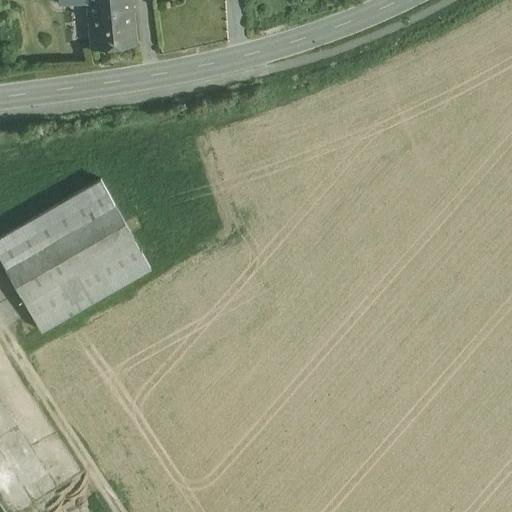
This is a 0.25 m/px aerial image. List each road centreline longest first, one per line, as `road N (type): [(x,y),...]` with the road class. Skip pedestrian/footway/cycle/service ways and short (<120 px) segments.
road 1 (secondary): [(415,0),(237,58),(0,98)]
road 2 (track): [(4,330),(121,511)]
